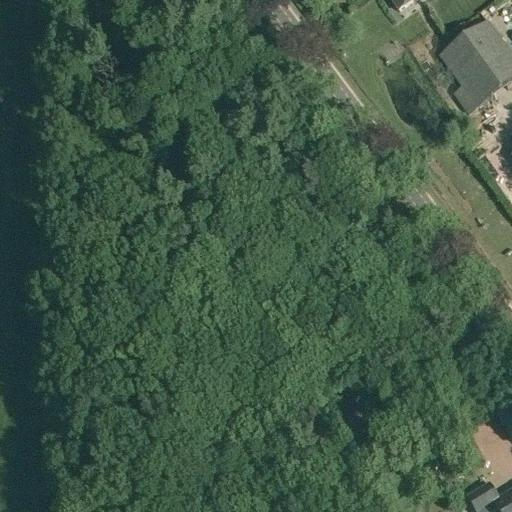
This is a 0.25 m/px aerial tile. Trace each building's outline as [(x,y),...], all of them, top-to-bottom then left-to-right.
[(390,0),(399,13),(418,0),(390,0)] [(441,60),(478,111),(511,86),(511,60),(488,26),(441,60)] [(404,91),(420,119),(431,113),(415,84),(404,91)] [(500,131),(511,126),(511,120),(509,113),(495,118),(500,131)] [(511,511),(511,493),(499,502),(490,487),(468,501),(474,511),(511,511)]
